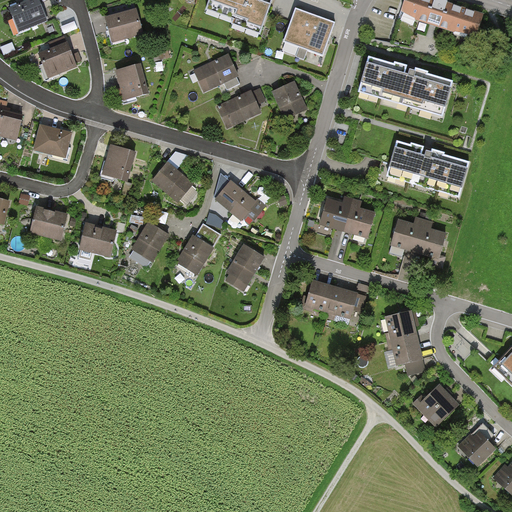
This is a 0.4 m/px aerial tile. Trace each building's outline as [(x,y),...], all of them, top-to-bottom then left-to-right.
[(39,0),(35,0),(10,10),(21,37),(50,25),(39,0)] [(209,0),(206,9),(206,11),(234,21),(232,26),(262,37),(274,0),(209,0)] [(480,42),(487,17),(427,0),(409,0),(404,20),(480,42)] [(327,17),(297,7),(286,40),(324,52),(335,19),(327,17)] [(137,14),(106,22),(113,47),(144,38),(137,14)] [(69,45),(39,56),(49,83),(79,72),(69,45)] [(460,80),(367,53),(356,90),(449,117),(460,80)] [(230,58),(194,74),(204,97),(240,81),(230,58)] [(141,67),(116,73),(124,105),(150,99),(141,67)] [(309,108),(295,83),(274,95),(287,120),(309,108)] [(252,93),(219,108),(229,131),(262,116),(252,93)] [(26,119),(0,113),(0,140),(19,145),(26,119)] [(74,135),(42,129),(36,155),(68,162),(74,135)] [(473,159),(392,137),(382,175),(463,197),(473,159)] [(138,156),(112,149),(103,179),(130,186),(138,156)] [(170,159),(179,166),(188,156),(178,149),(170,159)] [(193,184),(169,166),(153,186),(178,204),(193,184)] [(258,204),(231,185),(218,205),(245,223),(258,204)] [(346,236),(355,201),(346,199),(344,207),(328,203),(321,230),(346,236)] [(346,236),(370,243),(377,218),(362,212),(364,204),(355,201),(346,236)] [(0,226),(6,228),(11,204),(0,202),(0,226)] [(69,216),(37,209),(31,236),(63,243),(69,216)] [(223,227),(226,217),(211,213),(208,222),(223,227)] [(419,258),(428,223),(420,221),(417,229),(401,224),(394,251),(419,258)] [(419,258),(443,265),(450,240),(435,233),(437,225),(428,223),(419,258)] [(149,226),(132,251),(153,265),(170,240),(149,226)] [(119,234),(87,227),(81,252),(113,259),(119,234)] [(215,251),(195,239),(179,266),(200,278),(215,251)] [(267,262),(244,249),(224,283),(247,296),(267,262)] [(306,310),(329,317),(337,290),(314,284),(306,310)] [(360,297),(337,290),(329,317),(352,323),(360,297)] [(386,322),(391,345),(418,340),(413,316),(386,322)] [(423,364),(418,340),(391,345),(397,370),(423,364)] [(511,351),(498,366),(511,378),(511,351)] [(437,430),(460,407),(440,387),(417,409),(437,430)] [(481,470),(499,453),(478,432),(461,449),(481,470)] [(511,495),(511,464),(509,461),(493,479),(511,495)]
